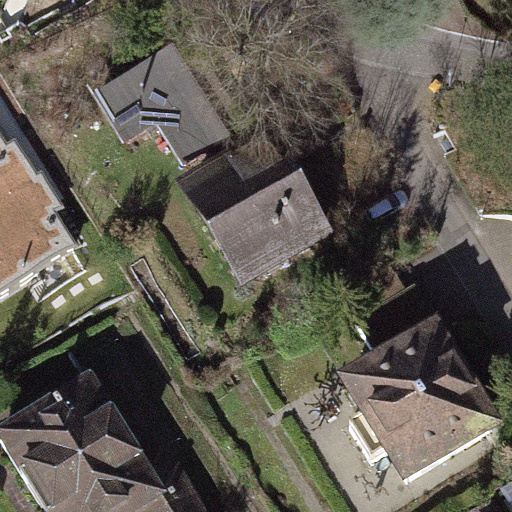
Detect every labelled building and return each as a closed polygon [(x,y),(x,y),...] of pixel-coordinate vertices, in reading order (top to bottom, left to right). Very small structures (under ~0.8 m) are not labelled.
[(179,161),(228,130),(170,42),(91,91),(111,119),(138,102),(141,130),(156,126),(179,161)] [(0,296),(76,249),(56,216),(65,211),(43,176),(38,179),(14,142),(8,146),(0,133),(0,296)] [(235,286),(332,236),(266,136),(176,191),(235,286)] [(502,428),(416,319),(318,395),(404,505),(502,428)] [(97,386),(0,446),(41,511),(206,511),(167,447),(144,462),(97,386)]
